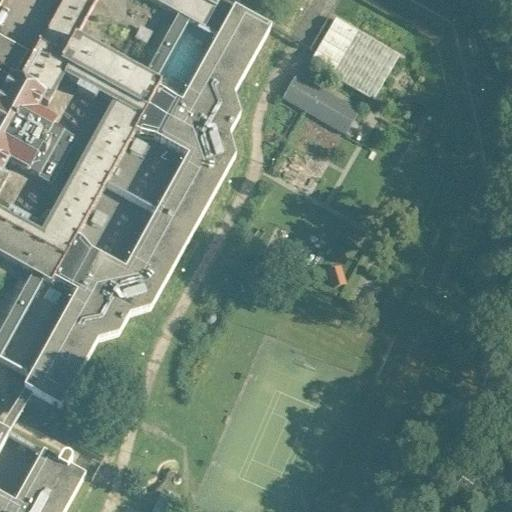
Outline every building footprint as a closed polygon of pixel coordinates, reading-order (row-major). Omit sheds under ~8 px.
[(97,344),(119,338),(130,319),(151,313),(235,160),(229,139),(240,119),(234,98),(271,31),(220,3),(221,0),(64,0),(32,56),(0,38),(0,7),(3,0),(0,0),(0,80),(10,86),(0,103),(0,511),(66,511),(85,478),(70,470),(72,466),(72,463),(71,461),(69,459),(67,458),(64,458),(61,460),(59,464),(43,455),(15,507),(0,498),(0,454),(32,396),(60,411),(97,344)] [(400,55),(336,20),(311,66),(375,100),(400,55)] [(297,76),(282,102),(346,137),(360,112),(297,76)] [(338,275),(352,262),(339,248),(325,261),(338,275)] [(166,508),(179,483),(166,477),(154,502),(166,508)]
